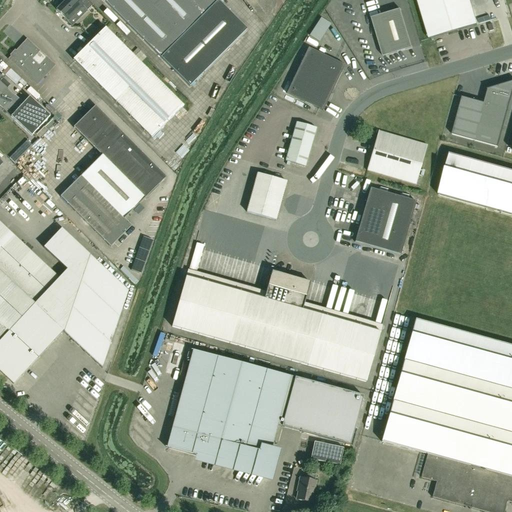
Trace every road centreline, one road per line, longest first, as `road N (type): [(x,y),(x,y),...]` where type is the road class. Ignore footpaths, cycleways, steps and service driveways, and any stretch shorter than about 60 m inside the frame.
road 1 (unclassified): [(511,51),(388,87),(352,109),(313,228)]
road 2 (tertiary): [(127,511),(0,410)]
